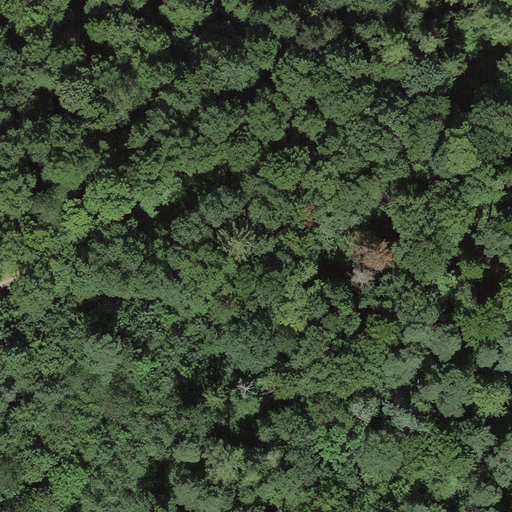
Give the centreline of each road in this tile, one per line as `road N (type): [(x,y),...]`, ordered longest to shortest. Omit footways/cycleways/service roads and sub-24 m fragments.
road 1 (track): [(0,287),(336,109),(511,45)]
road 2 (track): [(482,57),(407,53),(223,81),(58,64),(0,38)]
